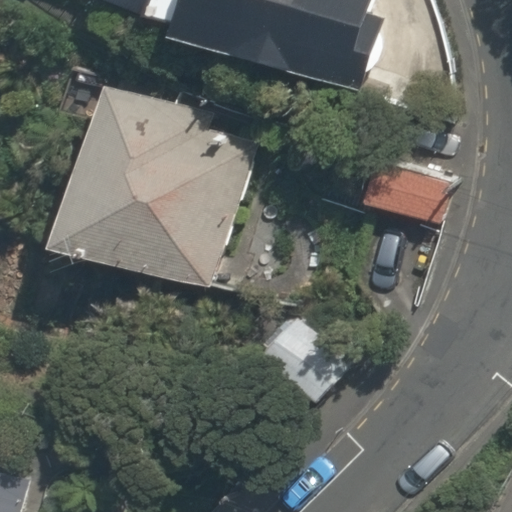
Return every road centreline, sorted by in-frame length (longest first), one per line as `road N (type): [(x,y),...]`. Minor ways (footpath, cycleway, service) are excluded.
road 1 (residential): [(340,511),(441,409)]
road 2 (residential): [(511,307),(441,409)]
